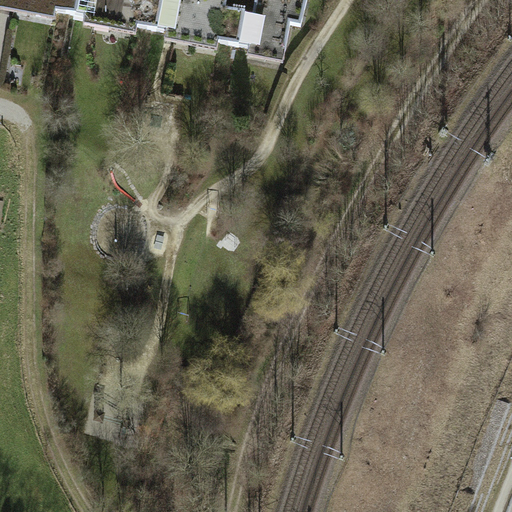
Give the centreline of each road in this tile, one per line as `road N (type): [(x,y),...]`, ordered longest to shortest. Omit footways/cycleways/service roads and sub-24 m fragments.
road 1 (track): [(483,0),(363,188),(263,391),(230,511)]
road 2 (track): [(350,0),(253,166),(183,221),(146,382)]
road 3 (track): [(86,511),(36,394),(33,151),(29,127),(0,107)]
